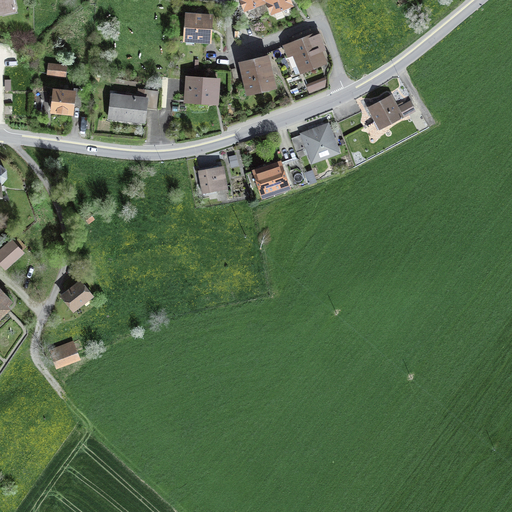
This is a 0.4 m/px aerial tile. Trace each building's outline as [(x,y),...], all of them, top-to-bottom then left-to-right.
[(0,0),(0,12),(13,10),(11,0),(0,0)] [(241,0),(245,9),(263,2),(262,0),(241,0)] [(267,0),(273,12),(290,5),(288,0),(267,0)] [(186,30),(186,39),(209,41),(210,31),(208,29),(210,26),(211,17),(187,16),(187,25),(189,28),(186,30)] [(298,60),(302,70),(323,62),(313,36),(285,47),(292,62),(298,60)] [(242,64),(249,91),(255,90),(254,88),(266,85),(267,87),(273,86),(267,58),(242,64)] [(66,67),(50,65),(49,75),(61,76),(62,72),(66,73),(66,67)] [(188,78),(186,101),(214,102),(215,91),(217,91),(218,80),(188,78)] [(324,78),(307,86),(310,93),(328,86),(324,78)] [(53,102),(52,111),(72,114),(73,105),(81,105),(82,89),(74,88),(74,92),(54,90),(53,96),(50,96),(49,101),(53,102)] [(139,89),(138,99),(146,100),(145,107),(149,107),(149,108),(157,109),(158,91),(139,89)] [(112,96),(110,117),(144,121),(145,107),(146,100),(138,99),(112,96)] [(373,122),(378,130),(414,111),(409,103),(398,109),(391,96),(369,108),(376,120),(373,122)] [(308,148),(312,160),(326,155),(327,156),(338,152),(328,124),(302,134),(303,135),(292,139),(297,152),(299,157),(305,155),(303,150),(308,148)] [(300,160),(285,166),(293,187),(307,181),(305,174),(300,160)] [(260,181),(264,194),(286,186),(279,165),(257,172),(256,170),(246,173),(249,185),(260,181)] [(223,168),(199,172),(202,188),(204,195),(216,193),(216,189),(227,187),(223,168)] [(307,173),(305,174),(307,181),(309,184),(315,182),(313,177),(311,171),(307,173)] [(88,216),(82,221),(87,227),(93,222),(88,216)] [(13,241),(0,252),(0,262),(4,268),(22,251),(13,241)] [(63,298),(71,308),(88,295),(80,285),(65,296),(65,297),(63,298)] [(0,314),(7,308),(6,307),(11,301),(0,288),(0,314)] [(54,350),(59,365),(76,359),(70,344),(54,350)]
